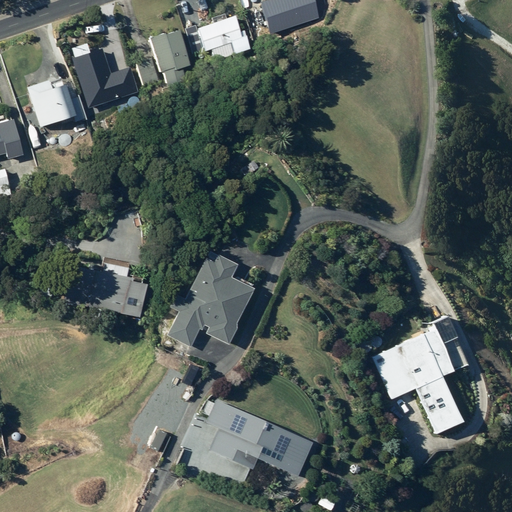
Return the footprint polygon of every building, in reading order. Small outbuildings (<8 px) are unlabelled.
[(182,0),(189,18),(215,9),(219,21),(235,15),(230,2),(231,2),(230,0),(182,0)] [(164,38),(171,36),(160,1),(146,5),(145,4),(130,9),(140,43),(144,42),(148,56),(167,50),(164,38)] [(65,26),(73,50),(76,49),(78,55),(94,50),(93,47),(96,46),(95,42),(99,41),(95,29),(98,28),(94,15),(85,18),(84,14),(73,17),(75,23),(65,26)] [(235,16),(192,29),(199,51),(222,44),(225,55),(245,49),(235,16)] [(102,49),(108,65),(121,60),(114,44),(102,49)] [(14,55),(26,93),(59,82),(61,88),(72,85),(65,63),(56,66),(51,52),(49,53),(47,46),(36,50),(35,48),(14,55)] [(150,59),(133,65),(139,83),(156,77),(150,59)] [(113,95),(102,99),(106,109),(117,106),(113,95)] [(209,199),(194,183),(183,194),(198,210),(209,199)] [(71,247),(64,270),(98,280),(105,258),(71,247)] [(167,308),(176,313),(174,317),(176,318),(167,335),(192,347),(200,331),(228,345),(237,326),(226,320),(238,297),(223,290),(232,273),(203,259),(182,300),(174,296),(167,308)] [(445,320),(368,356),(388,398),(409,388),(432,436),(458,423),(437,377),(465,364),(445,320)] [(254,462),(247,458),(248,456),(297,477),(312,443),(216,401),(206,423),(218,429),(209,451),(251,470),(254,462)] [(322,496),(318,503),(330,510),(334,503),(322,496)]
